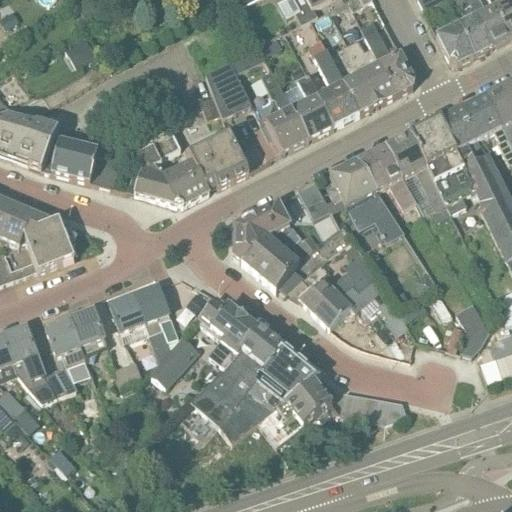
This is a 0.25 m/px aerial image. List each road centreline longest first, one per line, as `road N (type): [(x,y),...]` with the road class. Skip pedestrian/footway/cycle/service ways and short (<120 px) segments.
road 1 (residential): [(433,393),(334,366),(207,271),(183,234)]
road 2 (residential): [(183,234),(443,100)]
road 3 (secondary): [(248,511),(511,424)]
road 4 (residential): [(145,257),(107,219),(0,184)]
road 5 (residential): [(0,319),(145,257)]
